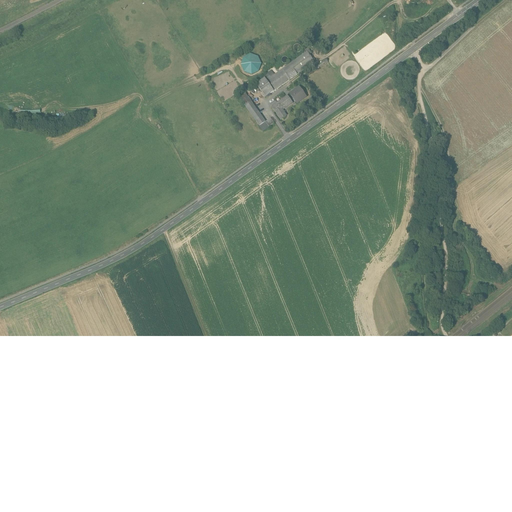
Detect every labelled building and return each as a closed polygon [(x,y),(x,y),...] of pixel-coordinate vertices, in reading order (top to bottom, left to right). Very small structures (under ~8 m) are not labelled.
[(314,63),(307,52),(274,74),(271,69),(261,76),(263,78),(256,83),(264,96),(314,63)] [(307,96),(299,86),(289,93),(297,103),(307,96)] [(265,121),(245,93),(239,97),(263,131),(274,123),(270,118),(265,121)] [(292,103),(287,96),(272,106),(281,119),(286,115),(282,110),(292,103)] [(494,335),(483,345),(486,348),(497,338),(494,335)]
